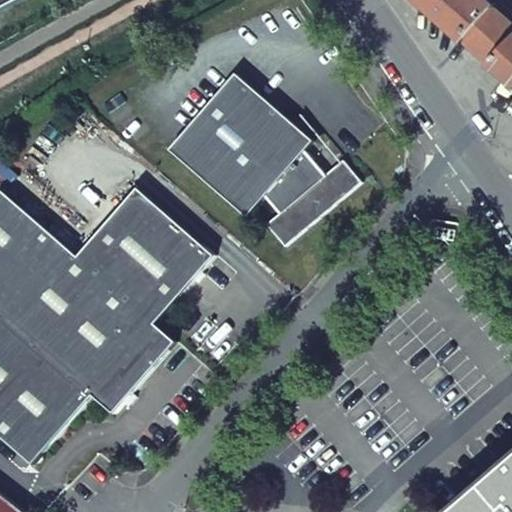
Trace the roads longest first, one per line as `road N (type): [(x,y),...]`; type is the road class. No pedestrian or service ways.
road 1 (unclassified): [(135,511),(462,153)]
road 2 (residential): [(462,153),(360,0)]
